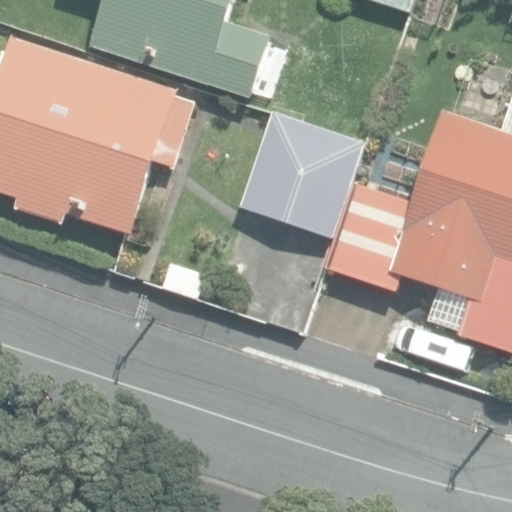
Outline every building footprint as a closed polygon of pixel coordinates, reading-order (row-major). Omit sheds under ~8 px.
[(113,0),(97,49),(256,101),(276,39),(236,26),(243,0),(113,0)] [(369,0),(411,14),(415,0),(369,0)] [(71,216),(137,236),(161,160),(181,166),(200,104),(184,99),(186,92),(80,59),(83,51),(32,35),(29,43),(16,39),(1,87),(0,86),(0,190),(26,199),(23,210),(68,225),(71,216)] [(245,208),(338,240),(371,144),(279,112),(245,208)] [(465,337),(511,352),(511,115),(507,131),(448,112),(396,275),(448,291),(438,323),(466,332),(465,337)] [(169,287),(204,298),(211,276),(177,265),(169,287)]
